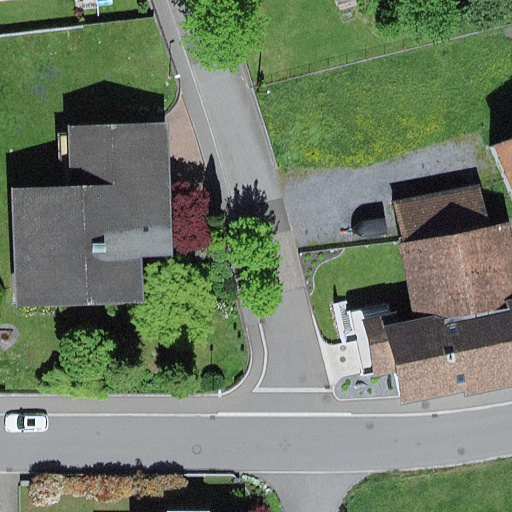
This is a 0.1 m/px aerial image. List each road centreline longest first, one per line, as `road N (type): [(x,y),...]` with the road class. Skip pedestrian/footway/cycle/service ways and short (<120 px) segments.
road 1 (residential): [(191,0),(277,285),(302,445)]
road 2 (residential): [(0,446),(302,445)]
road 3 (residential): [(302,445),(511,430)]
